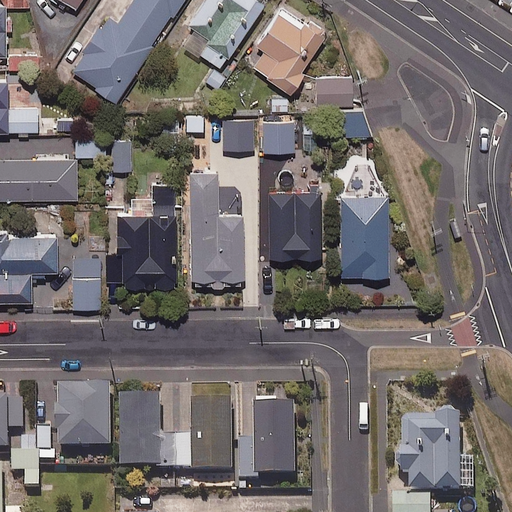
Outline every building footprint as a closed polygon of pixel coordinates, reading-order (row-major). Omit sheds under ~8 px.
[(130,0),(115,23),(103,15),(67,70),(114,101),(171,12),(174,14),(182,0),(130,0)] [(263,0),(200,0),(186,21),(194,27),(183,42),(219,66),(263,0)] [(323,34),(279,5),(254,43),(260,47),(248,64),(286,89),(323,34)] [(6,74),(0,74),(0,129),(36,129),(36,106),(6,107),(6,74)] [(351,77),(315,76),(315,104),(351,104),(351,77)] [(367,134),(366,108),(336,109),(337,135),(367,134)] [(292,151),(292,120),(263,120),(263,151),(292,151)] [(76,136),(76,155),(103,154),(103,135),(76,136)] [(129,138),(110,139),(112,169),(131,168),(129,138)] [(75,157),(0,157),(0,197),(76,197),(75,157)] [(217,213),(216,171),(188,171),(189,284),(219,284),(243,283),(242,213),(217,213)] [(173,183),(150,183),(150,197),(129,197),(129,212),(113,212),(114,260),(120,260),(121,286),(175,284),(173,183)] [(320,255),(319,189),(266,190),(267,257),(320,255)] [(386,195),(339,195),(340,274),(387,274),(386,195)] [(55,233),(0,234),(0,299),(30,299),(30,277),(43,276),(42,269),(55,269),(55,233)] [(99,307),(99,256),(72,256),(72,307),(99,307)] [(113,385),(60,385),(61,447),(114,446),(113,385)] [(3,398),(3,387),(0,386),(0,448),(11,448),(11,428),(25,428),(24,398),(3,398)] [(164,436),(163,397),(123,398),(126,467),(165,466),(165,471),(179,471),(178,436),(164,436)] [(194,470),(236,469),(234,401),(192,402),(193,435),(178,436),(179,471),(194,470)] [(297,404),(258,404),(258,440),(241,440),(241,479),(261,479),(261,474),(298,474),(297,404)] [(460,459),(459,417),(402,418),(403,492),(392,493),(391,511),(430,511),(430,492),(474,491),(474,458),(460,459)] [(52,428),(40,428),(42,450),(53,450),(52,428)] [(23,434),(23,451),(39,451),(39,433),(23,434)] [(41,453),(13,452),(13,471),(27,471),(27,486),(41,486),(41,453)]
